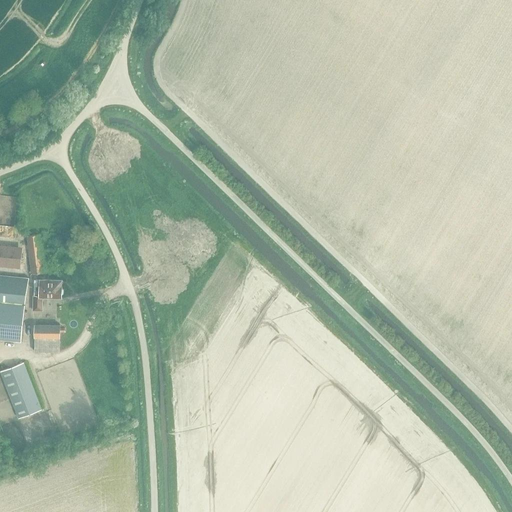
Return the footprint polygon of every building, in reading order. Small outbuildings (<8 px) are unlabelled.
[(0,202),(16,204),(18,190),(0,188),(0,202)] [(26,236),(31,273),(44,271),(40,234),(26,236)] [(0,262),(21,265),(22,252),(0,249),(0,262)] [(0,338),(21,341),(28,279),(0,276),(0,338)] [(34,302),(34,310),(42,310),(42,303),(43,297),(61,297),(61,294),(63,293),(63,290),(62,288),(62,280),(40,279),(35,279),(34,295),(34,302)] [(61,333),(65,333),(65,327),(61,327),(61,325),(35,324),(34,350),(60,351),(61,333)] [(2,371),(19,417),(42,408),(25,363),(2,371)]
